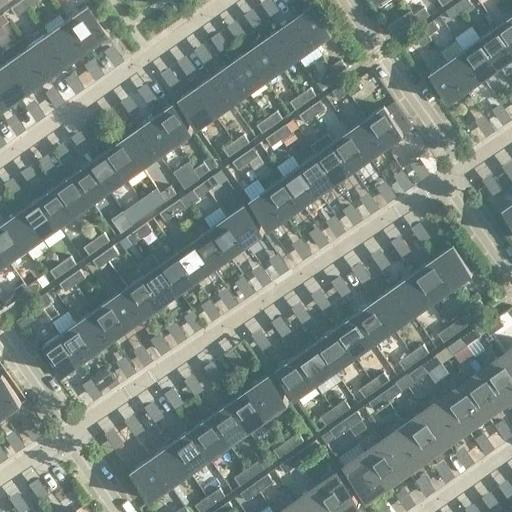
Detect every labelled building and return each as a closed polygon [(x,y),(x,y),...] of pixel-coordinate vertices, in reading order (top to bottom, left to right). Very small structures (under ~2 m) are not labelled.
[(28,7),(22,0),(20,0),(10,7),(16,16),(28,7)] [(473,4),(469,0),(461,0),(457,3),(462,11),(473,4)] [(462,11),(457,3),(446,11),(452,19),(462,11)] [(313,4),(296,16),(316,45),(333,32),(313,4)] [(86,5),(66,19),(86,47),(106,33),(86,5)] [(414,14),(417,18),(420,22),(430,15),(424,7),(414,14)] [(401,17),(407,25),(417,18),(414,14),(411,10),(401,17)] [(511,15),(497,26),(511,46),(511,15)] [(316,45),(296,16),(279,28),(299,56),(316,45)] [(86,47),(66,19),(46,33),(66,61),(86,47)] [(439,28),(434,20),(423,27),(426,31),(429,35),(439,28)] [(511,57),(511,46),(497,26),(481,37),(500,66),(511,57)] [(299,56),(279,28),(263,40),(282,68),(299,56)] [(432,39),(429,35),(426,31),(416,38),(422,46),(432,39)] [(66,61),(46,33),(26,47),(46,75),(66,61)] [(500,66),(481,37),(464,49),(484,77),(500,66)] [(282,68),(263,40),(246,52),(266,80),(282,68)] [(46,75),(26,47),(7,60),(27,89),(46,75)] [(484,77),(464,49),(447,61),(467,89),(484,77)] [(266,80),(246,52),(229,63),(249,92),(266,80)] [(331,66),(334,70),(337,74),(347,67),(341,59),(331,66)] [(27,89),(7,60),(0,65),(0,92),(7,102),(27,89)] [(467,89),(447,61),(430,73),(450,101),(467,89)] [(249,92),(229,63),(213,75),(232,103),(249,92)] [(340,78),(337,74),(334,70),(324,78),(330,86),(340,78)] [(232,103),(213,75),(196,87),(216,115),(232,103)] [(362,88),(356,80),(346,87),(349,91),(352,95),(362,88)] [(349,91),(346,87),(343,83),(333,91),(339,99),(349,91)] [(216,115),(196,87),(179,99),(199,127),(216,115)] [(311,87),(301,94),(306,102),(317,95),(311,87)] [(306,102),(301,94),(290,101),(296,109),(306,102)] [(326,108),(320,100),(310,107),(316,115),(326,108)] [(193,131),(174,102),(156,115),(176,143),(193,131)] [(384,105),(367,117),(387,145),(404,133),(384,105)] [(316,115),(310,107),(300,114),(305,122),(316,115)] [(278,110),(267,117),(273,125),(283,118),(278,110)] [(176,143),(156,115),(140,126),(160,155),(176,143)] [(273,125),(267,117),(257,125),(263,133),(273,125)] [(387,145),(367,117),(350,129),(370,157),(387,145)] [(292,131),(287,123),(276,130),(282,138),(292,131)] [(160,155),(140,126),(123,138),(143,166),(160,155)] [(370,157),(350,129),(334,141),(354,169),(370,157)] [(282,138),(276,130),(266,138),(272,146),(282,138)] [(334,141),(328,133),(312,145),(317,153),(337,181),(354,169),(334,141)] [(244,134),(234,141),(240,149),(250,142),(244,134)] [(143,166),(123,138),(106,150),(126,178),(143,166)] [(240,149),(234,141),(224,148),(229,156),(240,149)] [(259,155),(253,147),(243,154),(249,162),(259,155)] [(126,178),(106,150),(90,162),(110,190),(126,178)] [(337,181),(317,153),(300,164),(320,192),(337,181)] [(249,162),(243,154),(233,161),(239,169),(249,162)] [(205,161),(194,169),(200,177),(210,170),(205,161)] [(110,190),(90,162),(73,173),(93,202),(110,190)] [(320,192),(300,164),(284,176),(304,204),(320,192)] [(200,177),(194,169),(184,176),(190,184),(200,177)] [(93,202),(73,173),(56,185),(76,213),(93,202)] [(220,183),(214,174),(204,182),(209,190),(220,183)] [(304,204),(284,176),(267,188),(287,216),(304,204)] [(209,190),(204,182),(193,189),(199,197),(209,190)] [(76,213),(56,185),(40,197),(59,225),(76,213)] [(171,185),(161,192),(167,200),(177,193),(171,185)] [(287,216),(267,188),(250,200),(270,228),(287,216)] [(167,200),(161,192),(151,199),(157,208),(167,200)] [(59,225),(40,197),(23,209),(43,237),(59,225)] [(186,206),(180,198),(170,205),(176,213),(186,206)] [(511,202),(502,209),(511,222),(511,202)] [(265,232),(245,203),(227,216),(247,244),(265,232)] [(176,213),(170,205),(160,212),(166,221),(176,213)] [(138,208),(128,216),(133,224),(144,217),(138,208)] [(43,237),(23,209),(6,220),(26,249),(43,237)] [(133,224),(128,216),(117,223),(123,231),(133,224)] [(247,244),(227,216),(211,227),(231,256),(247,244)] [(26,249),(6,220),(0,224),(0,246),(9,260),(26,249)] [(153,230),(147,221),(137,229),(143,237),(153,230)] [(231,256),(211,227),(194,239),(214,267),(231,256)] [(143,237),(137,229),(127,236),(132,244),(143,237)] [(105,232),(94,239),(100,247),(110,240),(105,232)] [(100,247),(94,239),(84,246),(90,255),(100,247)] [(214,267),(194,239),(177,251),(197,279),(214,267)] [(453,244),(433,258),(453,287),(473,272),(453,244)] [(119,253),(114,245),(103,252),(109,260),(119,253)] [(0,267),(9,260),(0,246),(0,267)] [(197,279),(177,251),(161,263),(181,291),(197,279)] [(109,260),(103,252),(93,259),(99,267),(109,260)] [(71,256),(61,263),(67,271),(77,264),(71,256)] [(453,287),(433,258),(413,272),(433,300),(453,287)] [(67,271),(61,263),(51,270),(56,278),(67,271)] [(181,291),(161,263),(144,274),(164,303),(181,291)] [(86,277),(80,268),(70,276),(76,284),(86,277)] [(433,300),(413,272),(394,286),(414,314),(433,300)] [(164,303),(144,274),(127,286),(147,314),(164,303)] [(76,284),(70,276),(60,283),(66,291),(76,284)] [(27,286),(30,290),(33,295),(43,287),(38,279),(27,286)] [(14,290),(20,298),(30,290),(27,286),(25,282),(14,290)] [(147,314),(127,286),(111,298),(131,326),(147,314)] [(414,314),(394,286),(374,300),(394,328),(414,314)] [(52,300),(47,292),(36,299),(39,303),(42,307),(52,300)] [(131,326),(111,298),(94,310),(114,338),(131,326)] [(473,315),(476,313),(486,306),(480,298),(468,307),(473,315)] [(394,328),(374,300),(355,314),(374,342),(394,328)] [(45,312),(42,307),(39,303),(29,311),(34,319),(45,312)] [(114,338),(94,310),(77,321),(97,350),(114,338)] [(374,342),(355,314),(335,327),(355,356),(374,342)] [(501,315),(485,327),(490,335),(504,325),(499,317),(501,315)] [(463,316),(451,325),(456,333),(468,324),(463,316)] [(97,350),(77,321),(61,333),(81,361),(97,350)] [(456,333),(451,325),(438,333),(444,342),(456,333)] [(478,325),(462,336),(468,344),(481,335),(476,327),(478,325)] [(355,356),(335,327),(315,341),(335,369),(355,356)] [(81,361),(61,333),(43,345),(63,374),(81,361)] [(468,344),(462,336),(446,347),(446,348),(448,346),(454,354),(468,344)] [(335,369),(315,341),(296,355),(316,383),(335,369)] [(424,344),(411,352),(417,361),(429,352),(424,344)] [(417,361),(411,352),(399,361),(405,369),(417,361)] [(439,353),(423,364),(428,372),(442,362),(437,355),(439,353)] [(511,396),(511,365),(504,354),(485,368),(507,400),(511,396)] [(316,383),(296,355),(275,369),(295,398),(316,383)] [(428,372),(423,364),(407,375),(409,374),(415,382),(428,372)] [(507,400),(485,368),(465,382),(487,414),(507,400)] [(384,372),(372,380),(378,388),(390,380),(384,372)] [(2,374),(0,375),(0,407),(5,415),(22,402),(2,374)] [(289,402),(270,374),(249,388),(269,416),(289,402)] [(378,388),(372,380),(360,389),(366,397),(378,388)] [(399,381),(383,392),(389,400),(402,390),(397,383),(399,381)] [(487,414),(465,382),(445,396),(468,428),(487,414)] [(269,416),(249,388),(230,402),(250,430),(269,416)] [(389,400),(383,392),(367,403),(370,402),(375,410),(389,400)] [(468,428),(445,396),(425,410),(448,442),(468,428)] [(345,399),(333,408),(338,416),(351,407),(345,399)] [(250,430),(230,402),(210,415),(230,444),(250,430)] [(338,416),(333,408),(321,416),(326,424),(338,416)] [(360,409),(360,408),(344,419),(349,427),(363,418),(358,410),(360,409)] [(448,442),(425,410),(406,424),(428,456),(448,442)] [(230,444),(210,415),(190,429),(210,458),(230,444)] [(349,427),(344,419),(328,431),(330,429),(336,437),(349,427)] [(428,456),(406,424),(386,438),(408,470),(428,456)] [(210,458),(190,429),(171,443),(191,471),(210,458)] [(299,432),(286,441),(292,449),(304,440),(299,432)] [(408,470),(386,438),(366,452),(389,483),(408,470)] [(292,449),(286,441),(274,449),(280,457),(292,449)] [(191,471),(171,443),(151,457),(171,485),(191,471)] [(310,444),(294,455),(299,463),(313,453),(308,445),(310,444)] [(389,483),(366,452),(346,466),(368,498),(389,483)] [(299,463),(294,455),(278,466),(280,465),(286,472),(299,463)] [(171,485),(151,457),(131,471),(151,499),(171,485)] [(259,460),(247,468),(253,476),(265,468),(259,460)] [(253,476),(247,468),(235,477),(240,485),(253,476)] [(271,471),(270,471),(254,482),(260,490),(274,481),(268,473),(271,471)] [(337,472),(316,487),(334,511),(348,511),(359,504),(337,472)] [(260,490),(254,482),(238,494),(239,494),(241,492),(246,500),(260,490)] [(220,487),(208,496),(214,504),(226,495),(220,487)] [(334,511),(316,487),(297,501),(304,511),(334,511)] [(202,511),(214,504),(208,496),(196,505),(200,511),(202,511)] [(231,499),(215,510),(216,511),(229,511),(235,508),(229,501),(231,499)] [(304,511),(297,501),(280,511),(304,511)]
